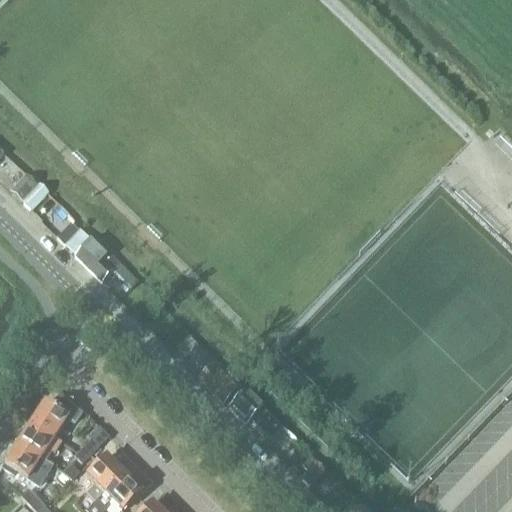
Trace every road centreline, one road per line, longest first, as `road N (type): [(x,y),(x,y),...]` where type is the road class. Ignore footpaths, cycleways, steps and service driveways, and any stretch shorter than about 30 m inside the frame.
road 1 (tertiary): [(298,511),(102,322)]
road 2 (unclassified): [(204,511),(74,378),(61,354)]
road 3 (tertiary): [(102,322),(0,223)]
